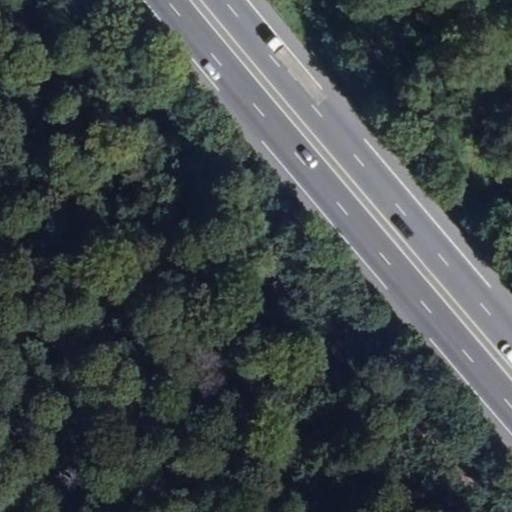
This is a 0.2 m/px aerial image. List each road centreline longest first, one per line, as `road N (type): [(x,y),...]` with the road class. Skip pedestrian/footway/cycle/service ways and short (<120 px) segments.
road 1 (motorway): [(168,0),(511,406)]
road 2 (motorway): [(511,337),(225,0)]
